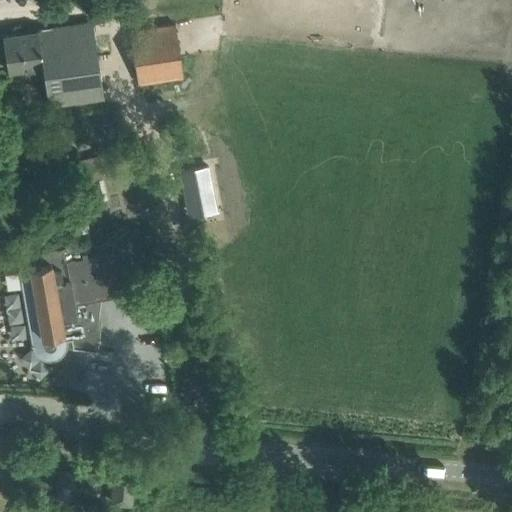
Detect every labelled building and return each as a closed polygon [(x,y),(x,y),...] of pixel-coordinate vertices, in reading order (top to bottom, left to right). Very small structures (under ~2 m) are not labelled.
[(92,21),(23,31),(3,34),(9,70),(42,65),(48,105),(68,102),(103,97),(92,21)] [(175,23),(144,28),(129,30),(137,83),(183,75),(175,23)] [(141,165),(139,156),(136,145),(79,159),(84,179),(141,165)] [(180,170),(187,210),(215,205),(208,165),(180,170)] [(101,297),(121,293),(114,250),(103,252),(103,251),(98,252),(98,253),(87,255),(86,250),(82,251),(81,243),(65,246),(65,245),(27,253),(30,266),(19,269),(32,345),(34,344),(36,348),(38,352),(41,354),(44,356),(48,357),(52,357),(56,356),(60,354),(62,351),(64,347),(65,343),(65,339),(71,338),(73,346),(96,349),(99,326),(97,326),(101,297)] [(73,470),(73,468),(59,467),(57,492),(71,493),(71,491),(97,494),(99,472),(73,470)] [(111,501),(131,503),(134,469),(114,467),(111,501)]
